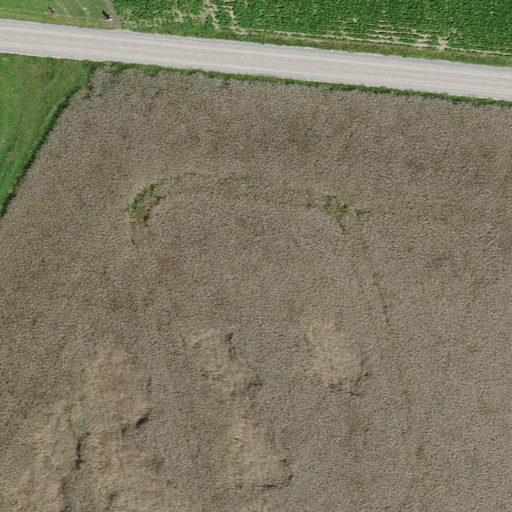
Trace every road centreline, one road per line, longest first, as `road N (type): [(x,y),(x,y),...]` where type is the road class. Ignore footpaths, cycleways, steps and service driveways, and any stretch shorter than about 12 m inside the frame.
road 1 (track): [(511,84),(0,30)]
road 2 (track): [(0,211),(100,41)]
